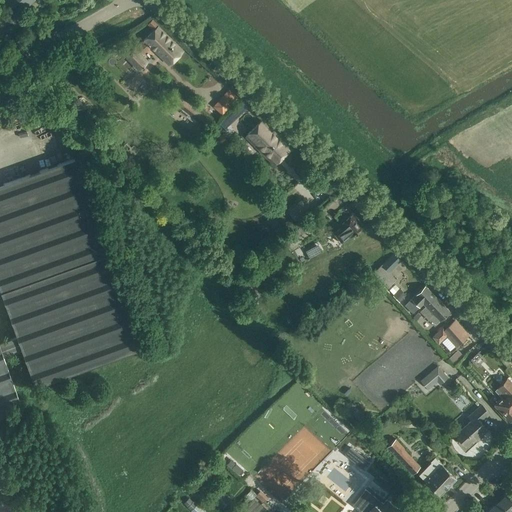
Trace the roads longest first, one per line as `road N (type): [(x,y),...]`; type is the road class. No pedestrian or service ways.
road 1 (unclassified): [(511,357),(151,0)]
road 2 (unclassified): [(0,67),(128,0)]
